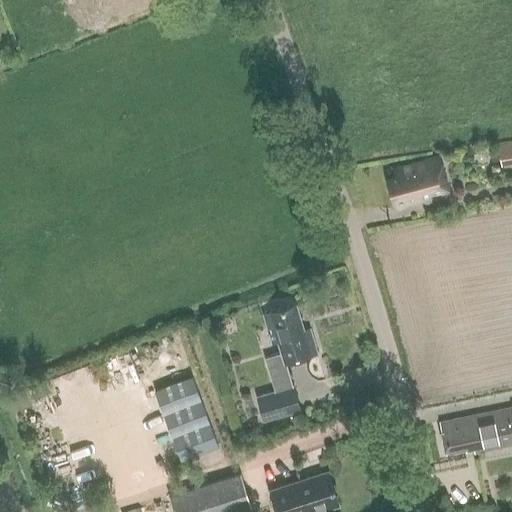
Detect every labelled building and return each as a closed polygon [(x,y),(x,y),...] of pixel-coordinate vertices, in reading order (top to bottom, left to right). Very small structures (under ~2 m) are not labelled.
[(89,0),(97,21),(123,12),(119,0),(89,0)] [(511,141),(497,143),(501,165),(511,163),(511,141)] [(428,202),(450,196),(439,157),(394,169),(396,177),(388,180),(395,209),(411,205),(409,200),(426,195),(428,202)] [(272,344),(278,342),(282,353),(267,357),(277,391),(257,397),(264,420),(300,409),(294,387),(293,387),(286,364),(317,354),(310,329),(304,331),(296,305),(264,314),(272,344)] [(200,374),(162,387),(184,454),(223,441),(200,374)] [(474,454),(511,445),(511,407),(440,423),(446,452),(473,446),(474,454)] [(318,511),(319,511),(339,505),(328,472),(270,490),(277,511),(318,511)] [(235,511),(251,507),(240,473),(169,495),(174,511),(235,511)]
